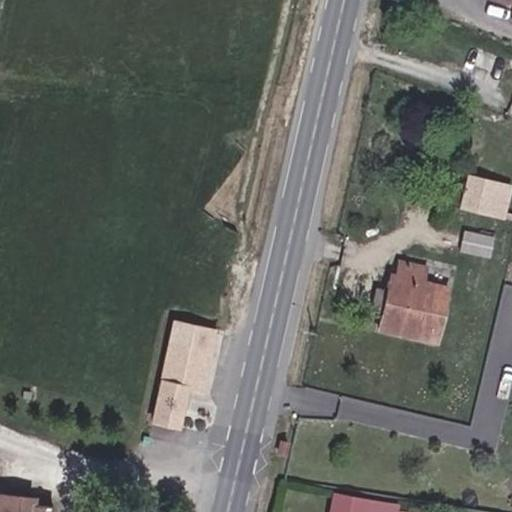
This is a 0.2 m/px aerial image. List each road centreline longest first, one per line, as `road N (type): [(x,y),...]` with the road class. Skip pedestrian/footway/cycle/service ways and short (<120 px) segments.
road 1 (primary): [(344,0),(228,511)]
road 2 (unknown): [(233,491),(0,457)]
